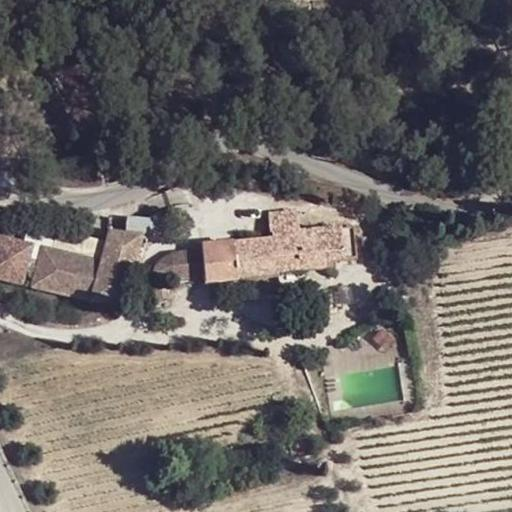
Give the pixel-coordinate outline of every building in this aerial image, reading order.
[(274,247),(272,246),(274,274),(275,291),(280,291),(278,273),(333,269),(332,261),(354,259),(352,230),(317,232),(317,238),(299,240),(298,233),(297,214),(267,216),(270,234),(273,234),(274,247)] [(151,220),(132,219),(126,236),(141,238),(143,231),(145,228),(151,220)] [(461,235),(463,251),(501,246),(499,229),(461,235)] [(125,303),(141,238),(126,236),(109,234),(102,263),(42,248),(39,261),(30,259),(33,246),(0,238),(0,279),(24,285),(27,271),(36,274),(33,287),(92,300),(92,302),(125,303)] [(388,247),(404,241),(402,235),(386,240),(388,247)] [(272,246),(264,243),(201,248),(205,285),(237,282),(236,277),(251,276),(253,293),(275,291),(274,274),(272,246)] [(155,277),(162,282),(192,280),(190,255),(170,256),(158,260),(155,266),(155,277)] [(242,467),(254,464),(252,453),(239,456),(242,467)]
